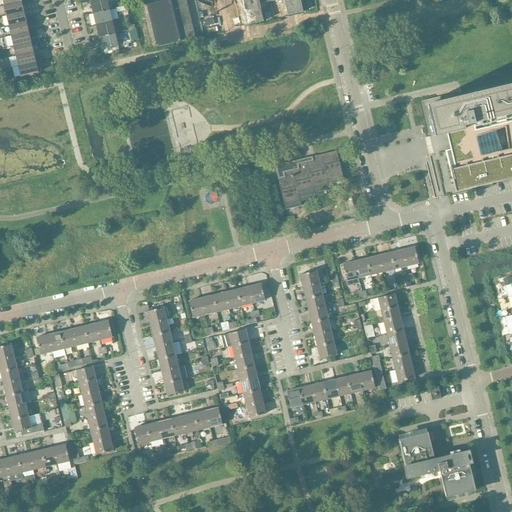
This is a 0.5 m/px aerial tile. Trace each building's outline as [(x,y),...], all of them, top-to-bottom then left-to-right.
[(29,0),(26,0),(3,6),(6,16),(23,12),(22,4),(24,4),(24,5),(31,4),(29,0)] [(106,0),(96,0),(90,2),(93,13),(109,10),(106,0)] [(185,0),(153,0),(154,3),(145,5),(155,47),(195,38),(185,0)] [(203,0),(209,23),(241,15),(242,18),(307,2),(306,0),(203,0)] [(109,10),(93,13),(95,25),(112,21),(109,10)] [(23,12),(6,16),(8,26),(35,19),(34,15),(27,17),(28,18),(25,19),(23,12)] [(197,16),(191,18),(196,34),(202,33),(197,16)] [(35,19),(8,26),(10,36),(28,32),(26,24),(29,24),(29,25),(36,24),(35,19)] [(112,21),(95,25),(98,37),(114,33),(112,21)] [(28,32),(10,36),(13,46),(39,40),(38,36),(32,37),(32,38),(30,39),(28,32)] [(114,33),(98,37),(101,49),(117,46),(114,33)] [(39,40),(13,46),(15,56),(33,52),(31,45),(34,44),(34,45),(40,44),(39,40)] [(33,52),(15,56),(18,66),(44,60),(43,56),(37,57),(37,59),(35,59),(33,52)] [(44,60),(18,66),(20,77),(38,73),(36,65),(38,64),(39,66),(45,64),(44,60)] [(511,178),(511,81),(421,103),(443,197),(455,194),(455,192),(511,178)] [(343,181),(338,160),(336,151),(274,166),(285,210),(301,206),(300,201),(315,198),(314,193),(329,189),(328,185),(343,181)] [(351,197),(355,213),(361,212),(357,196),(351,197)] [(414,247),(402,250),(406,267),(418,264),(414,247)] [(402,250),(390,253),(394,269),(406,267),(402,250)] [(390,253),(378,256),(382,272),(394,269),(390,253)] [(378,256),(366,259),(370,275),(382,272),(378,256)] [(366,259),(354,261),(358,278),(370,275),(366,259)] [(354,261),(342,264),(347,286),(359,283),(358,278),(354,261)] [(316,271),(299,275),(302,287),(319,283),(316,271)] [(511,284),(511,276),(503,279),(504,286),(511,284)] [(319,283),(302,287),(305,299),(322,295),(319,283)] [(261,284),(248,287),(252,303),(264,300),(261,284)] [(248,287),(236,290),(240,306),(252,303),(248,287)] [(236,290),(224,293),(228,309),(240,306),(236,290)] [(224,293),(212,295),(216,312),(228,309),(224,293)] [(394,294),(377,298),(380,310),(397,306),(394,294)] [(212,295),(200,298),(204,315),(216,312),(212,295)] [(322,295),(305,299),(308,311),(325,307),(322,295)] [(200,298),(188,301),(192,318),(204,315),(200,298)] [(397,306),(380,310),(383,322),(400,318),(397,306)] [(163,307),(147,311),(150,324),(166,320),(171,319),(168,307),(163,308),(163,307)] [(325,307),(308,311),(311,323),(327,319),(325,307)] [(400,318),(383,322),(386,334),(402,330),(400,318)] [(327,319),(311,323),(314,335),(330,331),(327,319)] [(166,320),(150,324),(153,336),(169,332),(166,320)] [(108,321),(96,323),(100,340),(112,337),(108,321)] [(227,322),(220,323),(222,331),(229,329),(228,326),(228,324),(227,322)] [(96,323),(84,326),(88,343),(100,340),(96,323)] [(84,326),(72,329),(76,346),(88,343),(84,326)] [(72,329),(60,332),(64,349),(76,346),(72,329)] [(245,330),(221,336),(223,347),(231,346),(248,342),(245,330)] [(402,330),(386,334),(389,346),(405,342),(402,330)] [(330,331),(314,335),(317,347),(333,343),(330,331)] [(60,332),(48,335),(52,351),(64,349),(60,332)] [(169,332),(153,336),(155,347),(172,344),(169,332)] [(40,355),(52,351),(48,335),(36,338),(40,355)] [(208,343),(206,343),(208,351),(215,349),(213,341),(212,341),(208,343)] [(248,342),(231,346),(234,358),(251,354),(248,342)] [(405,342),(389,346),(392,358),(408,354),(405,342)] [(333,343),(317,347),(319,359),(336,355),(333,343)] [(11,344),(0,346),(0,359),(14,357),(11,344)] [(172,344),(155,347),(158,360),(175,356),(172,344)] [(251,354),(234,358),(237,370),(254,366),(251,354)] [(408,354),(392,358),(394,369),(411,365),(408,354)] [(175,356),(158,360),(161,371),(178,367),(175,356)] [(14,357),(0,359),(0,372),(16,369),(14,357)] [(90,357),(83,358),(79,359),(81,365),(92,363),(90,357)] [(81,365),(79,359),(68,362),(68,363),(69,368),(81,365)] [(411,365),(394,369),(397,382),(414,378),(411,365)] [(92,366),(76,370),(79,382),(95,378),(92,366)] [(254,366),(237,370),(240,382),(256,378),(254,366)] [(178,367),(161,371),(164,383),(181,379),(178,367)] [(16,369),(0,372),(3,384),(19,380),(16,369)] [(370,371),(358,374),(362,391),(374,388),(370,371)] [(358,374),(347,377),(350,393),(362,391),(358,374)] [(347,377),(334,380),(338,396),(350,393),(347,377)] [(95,378),(79,382),(81,394),(98,390),(95,378)] [(256,378),(240,382),(243,393),(259,390),(256,378)] [(181,379),(164,383),(167,395),(183,392),(181,379)] [(19,380),(3,384),(6,396),(22,392),(19,380)] [(334,380),(322,383),(326,399),(338,396),(334,380)] [(322,383),(311,386),(315,402),(326,399),(322,383)] [(311,386),(298,388),(302,405),(315,402),(311,386)] [(431,400),(434,400),(441,398),(438,387),(429,389),(431,400)] [(290,408),(302,405),(298,388),(286,391),(287,396),(290,408)] [(98,390),(81,394),(84,406),(101,402),(98,390)] [(259,390),(243,393),(246,405),(262,402),(259,390)] [(22,392),(6,396),(8,408),(25,404),(22,392)] [(101,402),(84,406),(87,418),(104,414),(101,402)] [(262,402),(246,405),(249,418),(265,414),(262,402)] [(25,404),(8,408),(11,420),(28,416),(25,404)] [(218,408),(206,411),(210,427),(222,424),(218,408)] [(206,411),(194,414),(198,430),(210,427),(206,411)] [(104,414),(87,418),(90,430),(107,426),(104,414)] [(194,414),(182,416),(186,433),(198,430),(194,414)] [(31,428),(28,416),(11,420),(14,432),(20,431),(21,436),(43,430),(42,423),(32,426),(33,428),(31,428)] [(182,416),(170,419),(174,436),(186,433),(182,416)] [(170,419),(158,422),(162,439),(174,436),(170,419)] [(158,422),(146,425),(150,442),(162,439),(158,422)] [(138,445),(150,442),(146,425),(134,428),(138,445)] [(107,426),(90,430),(93,442),(110,438),(107,426)] [(398,439),(407,478),(439,470),(445,497),(446,497),(446,496),(474,490),(475,490),(465,451),(434,459),(427,432),(427,433),(399,439),(398,439)] [(110,438),(93,442),(96,454),(112,450),(110,438)] [(65,445),(53,447),(57,464),(69,461),(65,445)] [(53,447),(41,450),(45,467),(57,464),(53,447)] [(41,450),(29,453),(33,470),(45,467),(41,450)] [(29,453),(17,456),(21,473),(33,470),(29,453)] [(17,456),(5,459),(9,475),(21,473),(17,456)] [(5,459),(0,460),(0,477),(9,475),(5,459)]
